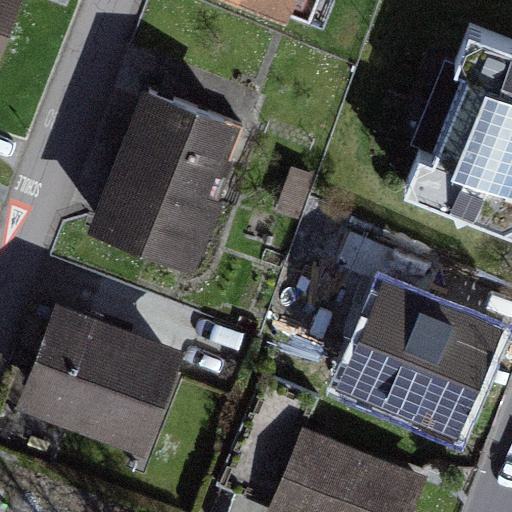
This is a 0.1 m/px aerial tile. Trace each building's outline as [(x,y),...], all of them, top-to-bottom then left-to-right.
[(0,0),(0,82),(30,0),(0,0)] [(293,0),(237,0),(287,18),(293,0)] [(511,182),(511,55),(458,34),(398,186),(496,224),(511,182)] [(238,132),(145,98),(98,225),(191,259),(238,132)] [(494,331),(390,291),(351,390),(455,430),(494,331)] [(289,308),(304,344),(337,330),(322,294),(289,308)] [(168,348),(61,308),(22,411),(129,451),(168,348)] [(401,511),(414,478),(307,437),(278,511),(401,511)]
